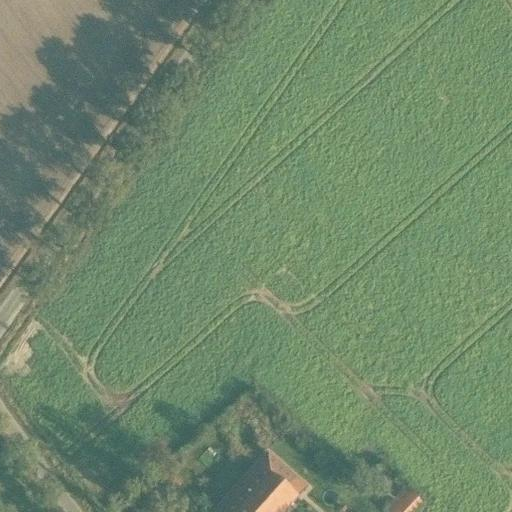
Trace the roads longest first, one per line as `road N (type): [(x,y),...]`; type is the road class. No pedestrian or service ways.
road 1 (unclassified): [(0,314),(223,0)]
road 2 (unclassified): [(75,511),(0,416)]
